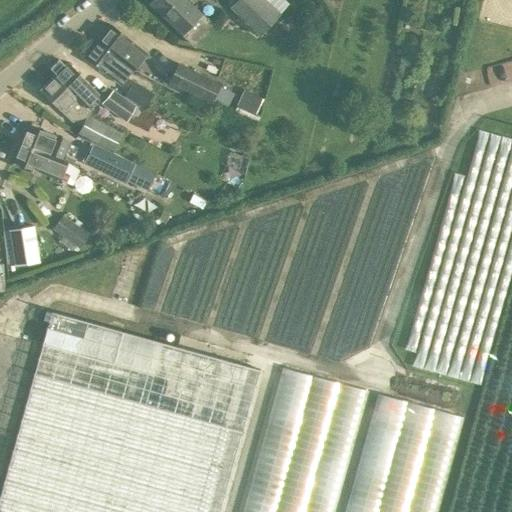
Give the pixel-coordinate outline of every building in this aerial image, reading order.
[(213,26),(202,15),(185,0),(152,0),(149,4),(183,36),(191,45),(195,46),(213,26)] [(281,15),(280,14),(289,3),(286,0),(236,0),(229,8),(261,37),(281,15)] [(109,24),(96,41),(132,69),(145,53),(109,24)] [(96,41),(83,57),(119,85),(132,69),(96,41)] [(489,86),(511,80),(511,57),(484,64),(489,86)] [(67,61),(54,75),(86,108),(96,99),(98,102),(104,97),(99,91),(97,93),(90,85),(67,61)] [(169,83),(212,104),(213,101),(227,109),(234,94),(220,87),(221,85),(178,64),(169,83)] [(123,133),(88,115),(90,111),(86,108),(54,75),(40,90),(62,112),(72,121),(73,120),(82,124),(76,135),(114,153),(123,133)] [(141,107),(145,100),(128,89),(124,96),(141,107)] [(252,122),(259,94),(237,89),(230,116),(252,122)] [(126,122),(135,105),(113,90),(102,103),(126,122)] [(135,105),(126,122),(146,132),(155,115),(135,105)] [(26,125),(19,142),(63,159),(70,142),(26,125)] [(59,181),(67,161),(63,159),(19,142),(12,162),(59,181)] [(125,184),(135,163),(93,143),(83,163),(125,184)] [(63,215),(52,229),(78,249),(89,234),(63,215)] [(33,226),(8,231),(14,267),(39,263),(33,226)] [(50,312),(0,489),(0,511),(220,511),(260,371),(50,312)] [(331,511),(360,386),(271,366),(237,511),(331,511)] [(435,511),(458,412),(366,392),(339,511),(435,511)]
